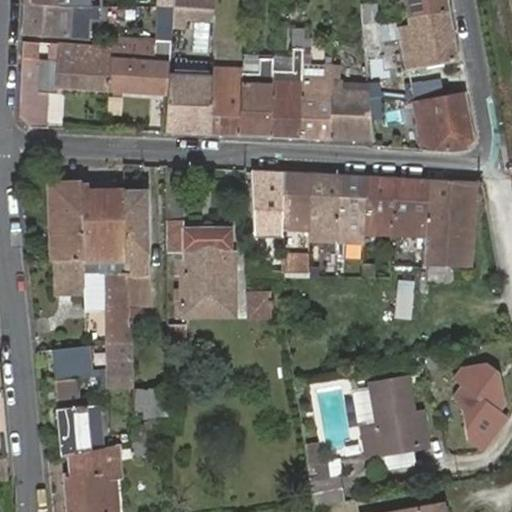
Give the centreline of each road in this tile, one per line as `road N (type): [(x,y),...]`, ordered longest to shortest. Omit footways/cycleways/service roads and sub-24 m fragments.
road 1 (residential): [(462,0),(486,128),(479,155),(458,163),(0,142)]
road 2 (residential): [(0,160),(33,511)]
